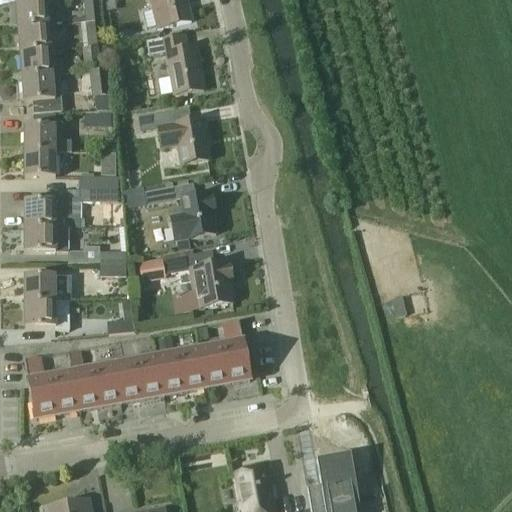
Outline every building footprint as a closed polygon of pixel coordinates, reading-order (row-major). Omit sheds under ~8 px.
[(47,6),(70,3),(82,1),(85,26),(95,25),(92,0),(44,0),(45,4),(47,4),(47,6)] [(192,25),(185,0),(149,0),(158,34),(192,25)] [(16,23),(17,32),(48,29),(46,4),(15,7),(15,8),(9,8),(10,24),(16,23)] [(83,53),(88,52),(98,51),(95,25),(85,26),(80,27),(83,53)] [(51,55),(48,29),(17,32),(19,57),(51,55)] [(174,99),(204,94),(196,51),(186,52),(184,39),(146,45),(148,60),(166,57),(171,82),(159,84),(161,99),(173,97),(174,99)] [(90,72),(91,78),(100,77),(100,73),(100,72),(98,51),(88,52),(90,72)] [(19,57),(21,81),(52,79),(51,55),(19,57)] [(100,77),(91,78),(93,101),(103,100),(110,99),(109,94),(107,77),(100,77)] [(52,79),(21,81),(23,107),(32,106),(33,119),(62,117),(59,78),(52,79)] [(110,130),(110,115),(85,115),(85,131),(110,130)] [(170,130),(167,116),(138,121),(141,136),(157,133),(160,156),(178,153),(181,170),(210,165),(206,143),(208,143),(206,124),(188,127),(170,130)] [(24,131),(24,157),(56,157),(56,131),(56,120),(33,121),(33,131),(24,131)] [(56,157),(24,157),(24,182),(56,182),(56,157)] [(79,182),(79,194),(119,194),(119,182),(92,182),(79,182)] [(147,211),(176,205),(174,192),(172,192),(172,187),(167,188),(144,192),(145,197),(144,197),(146,207),(147,211)] [(124,212),(146,208),(146,207),(144,197),(145,197),(144,192),(121,196),(124,212)] [(119,194),(79,194),(79,206),(119,207),(119,194)] [(212,198),(195,201),(181,204),(182,209),(184,218),(169,221),(173,247),(188,244),(217,239),(213,220),(216,220),(214,209),(212,198)] [(56,231),(68,232),(68,230),(81,230),(81,223),(68,223),(68,202),(53,202),(53,206),(24,206),(24,209),(24,231),(56,231)] [(24,257),(56,257),(68,257),(68,232),(56,231),(24,231),(24,257)] [(100,256),(100,269),(126,269),(126,257),(100,256)] [(174,300),(177,317),(234,308),(231,290),(234,290),(230,267),(214,269),(212,256),(163,264),(162,261),(139,265),(140,279),(165,276),(165,279),(191,275),(195,296),(174,300)] [(100,269),(100,281),(126,281),(126,269),(100,269)] [(24,281),(24,307),(56,307),(56,281),(24,281)] [(56,307),(24,307),(24,332),(54,332),(54,336),(69,335),(69,324),(66,321),(56,321),(56,307)] [(135,337),(134,324),(107,327),(109,339),(135,337)] [(227,356),(200,361),(206,393),(250,385),(239,325),(238,326),(222,329),(227,356)] [(163,400),(163,401),(206,393),(200,361),(174,366),(173,365),(169,366),(169,367),(158,369),(163,400)] [(35,424),(57,420),(61,419),(78,416),(73,384),(51,388),(46,389),(46,388),(45,389),(40,362),(25,365),(25,364),(24,364),(35,424)] [(158,369),(115,377),(121,408),(163,400),(158,369)] [(78,416),(100,412),(112,410),(121,408),(115,377),(107,378),(103,379),(103,378),(98,379),(99,380),(97,380),(94,380),(73,384),(78,416)] [(328,492),(317,493),(320,511),(355,511),(346,461),(323,465),(328,492)] [(274,511),(267,473),(235,479),(241,509),(235,510),(235,511),(274,511)]
